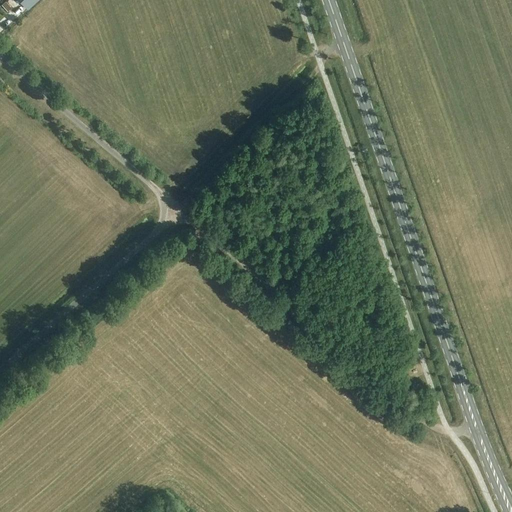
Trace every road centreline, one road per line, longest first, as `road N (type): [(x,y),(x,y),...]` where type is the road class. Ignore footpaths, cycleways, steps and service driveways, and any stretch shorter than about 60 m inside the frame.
road 1 (unclassified): [(0,369),(154,233),(165,212),(153,187),(0,58)]
road 2 (primary): [(457,376),(328,0)]
road 3 (track): [(449,432),(427,423),(186,218),(165,212)]
road 4 (primary): [(457,376),(505,511)]
road 5 (primary): [(511,503),(457,376)]
